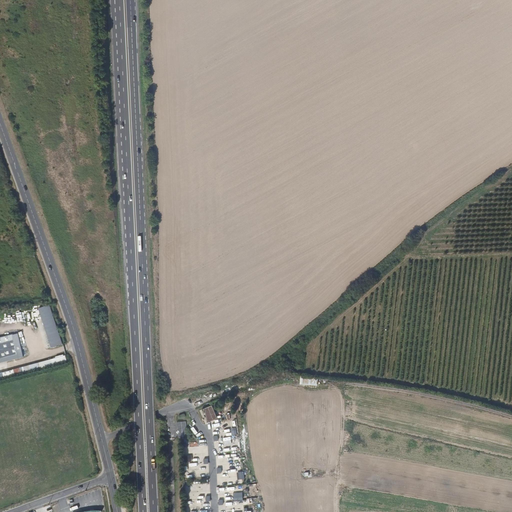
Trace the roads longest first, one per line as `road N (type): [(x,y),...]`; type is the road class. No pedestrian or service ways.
road 1 (trunk): [(154,511),(130,3)]
road 2 (tertiary): [(0,118),(71,321),(112,475)]
road 3 (trunk): [(127,182),(143,511)]
road 4 (trunk): [(113,0),(127,182)]
road 5 (trunk): [(119,0),(127,182)]
